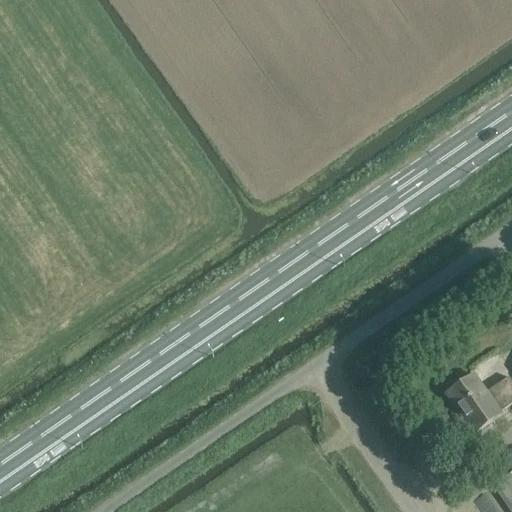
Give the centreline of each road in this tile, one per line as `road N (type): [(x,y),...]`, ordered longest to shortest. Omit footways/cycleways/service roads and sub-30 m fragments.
road 1 (primary): [(0,473),(511,119)]
road 2 (unclassified): [(106,511),(511,232)]
